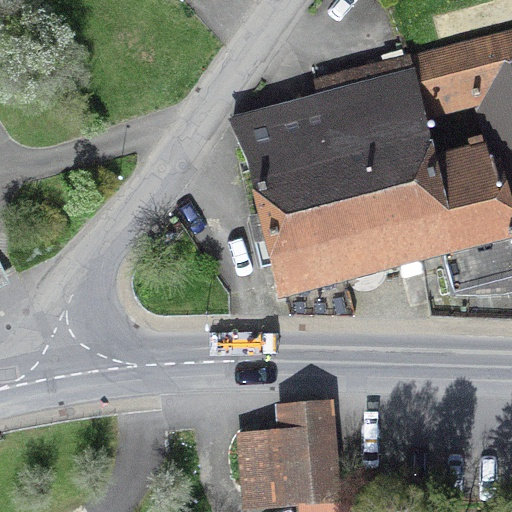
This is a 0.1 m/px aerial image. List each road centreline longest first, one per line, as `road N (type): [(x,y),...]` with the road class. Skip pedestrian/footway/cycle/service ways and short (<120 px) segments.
road 1 (tertiary): [(511,366),(262,357),(61,370)]
road 2 (residential): [(284,0),(85,275),(61,370)]
